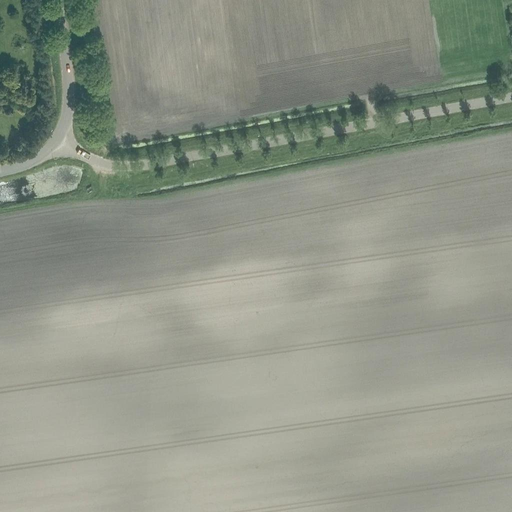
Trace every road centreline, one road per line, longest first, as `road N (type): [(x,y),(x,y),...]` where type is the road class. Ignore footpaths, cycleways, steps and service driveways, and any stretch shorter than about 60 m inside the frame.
road 1 (unclassified): [(57,140),(102,166),(131,169),(511,98)]
road 2 (tertiary): [(57,140),(67,82),(56,0)]
